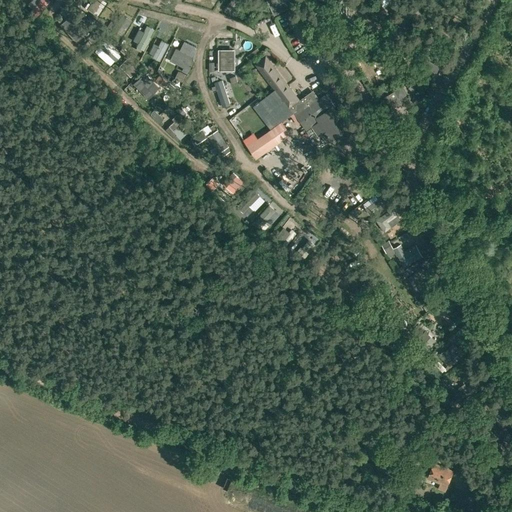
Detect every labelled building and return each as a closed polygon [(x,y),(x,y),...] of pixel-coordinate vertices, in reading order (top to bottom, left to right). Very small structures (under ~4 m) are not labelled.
[(92,0),(87,9),(97,16),(105,2),(101,0),(92,0)] [(286,0),(278,4),(275,0),(268,0),(267,1),(274,15),(295,5),(292,0),(286,0)] [(343,0),(342,0),(329,8),(341,28),(355,19),(343,0)] [(415,12),(409,7),(404,3),(390,19),(401,28),(415,12)] [(121,13),(111,29),(114,30),(122,35),(131,20),(128,18),(121,13)] [(257,48),(246,56),(249,61),(261,52),(257,48)] [(402,66),(380,49),(373,59),(395,76),(402,66)] [(261,100),(270,112),(266,115),(275,127),(279,124),(293,113),(289,107),(299,100),(298,99),(292,91),(291,90),(292,90),(277,70),(276,70),(266,56),(256,64),(264,75),(275,90),(261,100)] [(432,79),(439,66),(423,57),(415,70),(432,79)] [(127,58),(119,66),(130,77),(138,70),(127,58)] [(160,87),(144,72),(133,84),(148,99),(160,87)] [(168,81),(160,74),(156,80),(164,86),(168,81)] [(401,103),(399,99),(406,94),(401,85),(400,85),(393,89),(394,91),(380,99),(394,122),(402,117),(395,107),(401,103)] [(299,100),(289,107),(293,113),(306,130),(312,126),(320,136),(319,136),(319,137),(322,135),(328,142),(348,128),(334,108),(333,107),(335,105),(327,94),(320,99),(313,90),(299,100)] [(177,113),(172,119),(174,121),(169,126),(178,135),(177,136),(180,139),(189,130),(182,123),(184,121),(177,113)] [(269,131),(248,145),(256,158),(288,135),(281,125),(270,133),(269,131)] [(202,129),(192,135),(197,144),(207,137),(202,129)] [(218,130),(208,136),(218,153),(219,153),(222,157),(230,152),(227,147),(228,147),(218,130)] [(234,172),(227,181),(237,190),(245,182),(234,172)] [(212,178),(206,184),(213,190),(219,184),(212,178)] [(371,189),(375,194),(385,186),(381,181),(371,189)] [(382,200),(389,189),(384,185),(377,196),(382,200)] [(220,197),(227,202),(233,195),(227,189),(220,197)] [(401,245),(395,249),(404,265),(422,255),(417,245),(405,252),(401,245)] [(317,253),(306,266),(341,295),(351,282),(317,253)] [(348,301),(373,321),(381,311),(375,307),(377,304),(359,288),(348,301)] [(425,331),(409,348),(419,358),(435,341),(425,331)] [(447,370),(451,367),(468,349),(462,343),(459,347),(454,343),(446,351),(445,350),(439,356),(448,365),(445,367),(438,361),(435,364),(442,372),(445,369),(447,370)] [(480,378),(467,387),(464,383),(458,388),(461,391),(455,396),(459,402),(485,384),(480,378)] [(504,438),(511,444),(511,433),(510,432),(507,429),(508,428),(493,416),(484,425),(491,431),(494,427),(501,434),(505,437),(504,438)] [(371,450),(380,433),(369,427),(360,444),(366,448),(358,460),(361,461),(357,468),(370,475),(375,465),(364,459),(369,450),(371,450)] [(429,435),(423,431),(413,446),(420,451),(429,435)] [(389,451),(386,456),(382,454),(376,466),(396,478),(402,465),(389,458),(392,453),(389,451)] [(430,481),(440,484),(441,482),(447,485),(453,471),(437,464),(433,462),(426,479),(430,481)] [(407,492),(413,487),(408,482),(402,488),(407,492)]
